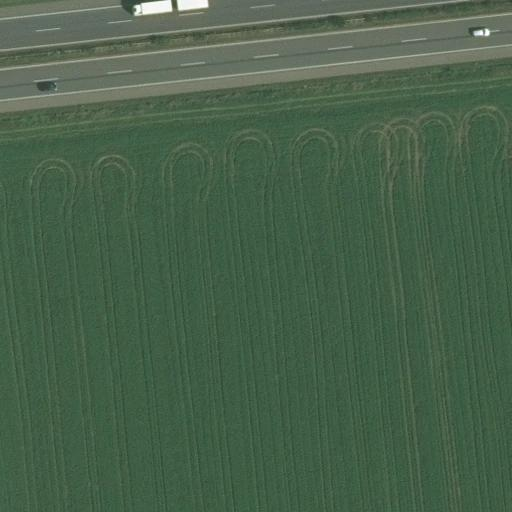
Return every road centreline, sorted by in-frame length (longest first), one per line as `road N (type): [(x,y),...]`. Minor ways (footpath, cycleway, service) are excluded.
road 1 (track): [(0,143),(511,87)]
road 2 (motorway): [(0,91),(511,35)]
road 3 (motorway): [(353,0),(0,36)]
